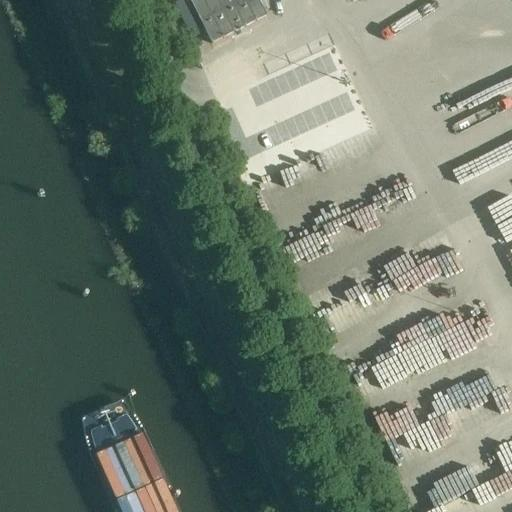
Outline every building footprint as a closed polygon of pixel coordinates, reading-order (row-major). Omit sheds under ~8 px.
[(257,0),(191,0),(189,1),(211,45),(266,17),(257,0)] [(481,0),(439,25),(445,35),(382,73),(395,96),(410,87),(418,100),(511,44),(511,43),(486,0),(481,0)] [(511,75),(443,105),(450,120),(422,132),(431,154),(511,118),(511,75)] [(277,196),(311,179),(301,161),(268,178),(277,196)] [(317,294),(302,302),(319,338),(380,309),(365,279),(320,300),(317,294)] [(437,386),(446,412),(497,392),(487,366),(437,386)]
